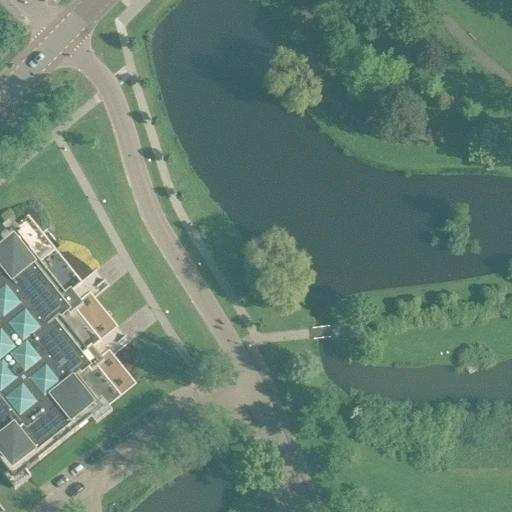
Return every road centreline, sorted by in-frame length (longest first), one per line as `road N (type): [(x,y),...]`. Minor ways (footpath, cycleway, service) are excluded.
road 1 (residential): [(253,390),(155,223),(98,73),(66,33)]
road 2 (residential): [(96,478),(153,433),(253,390)]
road 3 (residential): [(299,511),(253,390)]
